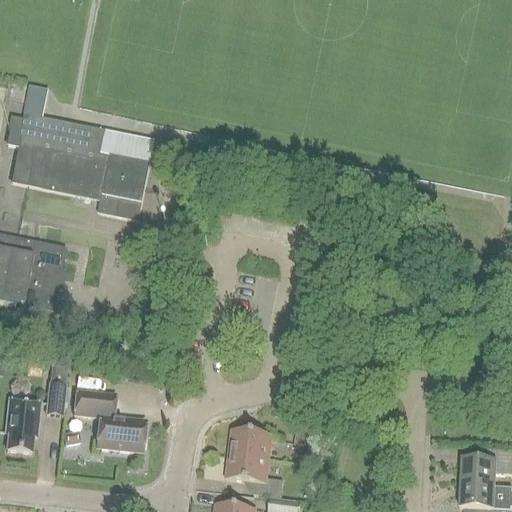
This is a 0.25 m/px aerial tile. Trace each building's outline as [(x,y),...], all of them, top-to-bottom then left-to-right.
[(34,153),(27,189),(101,204),(99,216),(138,224),(149,167),(99,157),(103,135),(41,122),(46,94),(31,91),(24,124),(12,122),(7,148),(34,153)] [(162,191),(170,192),(171,184),(164,183),(163,182),(162,191)] [(0,305),(52,316),(65,251),(0,237),(0,305)] [(46,418),(62,419),(66,375),(67,371),(51,369),(46,418)] [(144,426),(113,423),(116,399),(75,394),(72,419),(100,422),(97,451),(141,456),(144,426)] [(8,437),(6,454),(31,456),(33,440),(36,440),(40,406),(9,403),(5,437),(8,437)] [(317,437),(308,436),(309,425),(297,424),(294,447),(316,450),(317,437)] [(228,458),(270,463),(273,439),(231,433),(228,458)] [(80,446),(78,435),(62,438),(64,449),(80,446)] [(462,464),(461,487),(494,489),(495,476),(511,477),(511,454),(488,453),(487,465),(462,464)] [(253,498),(281,502),(283,485),(267,483),(270,463),(228,458),(225,483),(255,486),(253,498)] [(494,489),(461,487),(459,511),(463,511),(510,511),(511,490),(494,490),(494,489)] [(269,503),(268,511),(298,511),(299,507),(269,503)]
